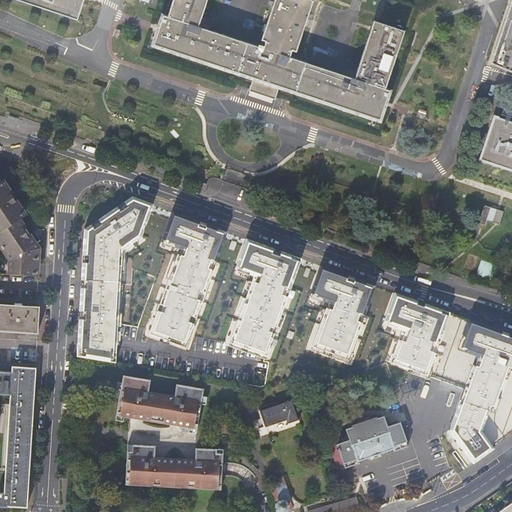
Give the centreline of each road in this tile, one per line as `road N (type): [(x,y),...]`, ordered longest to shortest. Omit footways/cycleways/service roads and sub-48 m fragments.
road 1 (residential): [(135,177),(78,182),(66,201),(45,511)]
road 2 (secondary): [(425,282),(135,177)]
road 3 (secondary): [(135,177),(0,129)]
